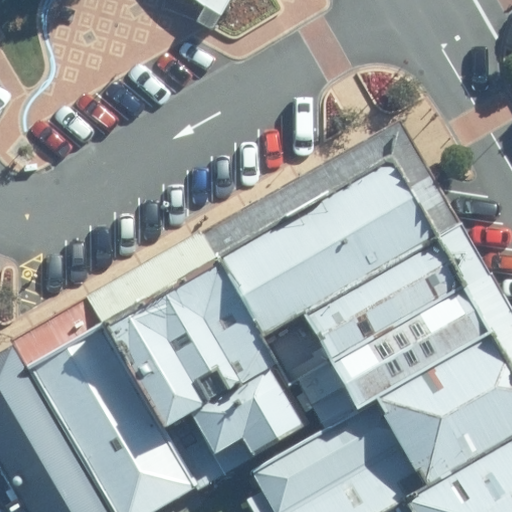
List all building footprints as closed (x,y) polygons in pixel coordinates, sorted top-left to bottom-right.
[(205,0),(211,4),(228,14),(235,0),(205,0)] [(221,29),(228,14),(211,4),(206,12),(202,19),(221,29)] [(230,250),(276,330),(316,308),(449,233),(468,223),(407,119),(216,225),(230,250)] [(476,280),(495,270),(468,223),(449,233),(316,308),(276,330),(291,357),(282,362),(293,381),(303,376),(342,354),(476,280)] [(93,295),(108,320),(171,429),(206,488),(263,453),(317,423),(310,412),(301,394),(293,381),(282,362),(291,357),(276,330),(230,250),(216,225),(93,295)] [(503,328),(511,323),(511,301),(495,270),(476,280),(342,354),(303,376),(311,389),(301,394),(310,412),(320,407),(329,424),(368,403),(388,392),(503,328)] [(93,295),(15,341),(19,340),(33,364),(118,511),(166,511),(206,488),(171,429),(108,320),(93,295)] [(511,440),(511,323),(503,328),(388,392),(368,403),(329,424),(254,467),(266,489),(250,499),(257,511),(387,511),(415,496),(439,483),(511,440)] [(118,511),(33,364),(19,340),(0,351),(0,457),(29,508),(21,511),(118,511)] [(511,511),(511,440),(439,483),(415,496),(387,511),(511,511)]
